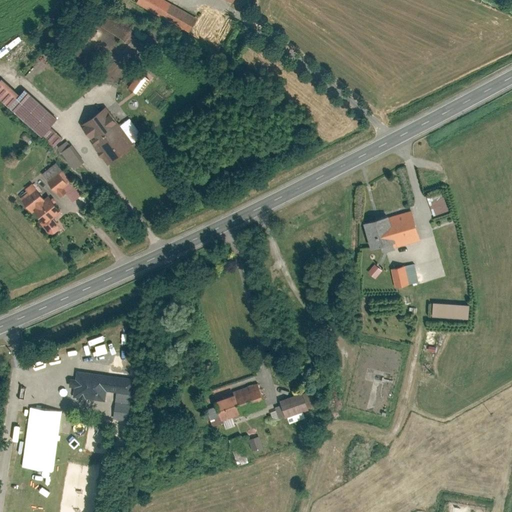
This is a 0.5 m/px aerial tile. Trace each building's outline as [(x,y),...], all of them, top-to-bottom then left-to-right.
[(164,0),(139,0),(137,4),(190,33),(198,19),(164,0)] [(150,79),(139,71),(128,86),(139,94),(150,79)] [(2,78),(0,80),(0,99),(55,148),(63,139),(51,128),(58,120),(24,90),(20,95),(2,78)] [(100,113),(82,125),(109,163),(133,145),(114,118),(107,123),(100,113)] [(132,142),(142,136),(129,117),(120,124),(132,142)] [(73,168),(83,160),(71,143),(60,151),(73,168)] [(40,176),(60,196),(64,192),(73,201),(80,193),(51,165),(40,176)] [(24,192),(18,197),(32,214),(34,213),(41,221),(40,223),(49,234),(53,234),(58,231),(59,226),(54,220),(64,212),(49,194),(47,196),(33,180),(21,189),(24,192)] [(441,190),(426,196),(434,218),(450,213),(441,190)] [(388,213),(363,220),(371,248),(380,245),(383,254),(395,250),(394,247),(421,239),(412,209),(389,216),(388,213)] [(374,263),(367,271),(375,278),(382,269),(374,263)] [(414,263),(391,268),(395,286),(419,281),(414,263)] [(471,303),(433,300),(432,316),(470,318),(471,303)] [(85,400),(104,403),(106,393),(134,397),(137,378),(77,369),(75,379),(70,379),(68,388),(74,389),(73,398),(79,399),(79,402),(85,403),(85,400)] [(266,406),(257,381),(234,390),(234,391),(214,399),(216,404),(220,415),(221,419),(240,412),(241,415),(266,406)] [(313,387),(303,391),(309,407),(319,403),(313,387)] [(303,390),(279,398),(285,415),(309,407),(303,391),(303,390)] [(220,415),(216,404),(204,409),(208,419),(220,415)] [(278,407),(269,410),(272,419),(281,416),(278,407)] [(260,435),(249,438),(252,450),(263,446),(260,435)]
